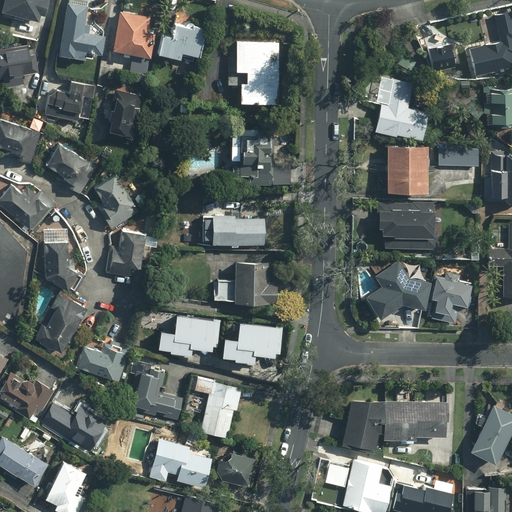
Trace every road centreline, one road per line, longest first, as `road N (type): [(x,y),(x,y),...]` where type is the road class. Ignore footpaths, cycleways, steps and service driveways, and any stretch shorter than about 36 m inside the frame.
road 1 (residential): [(315,350),(329,0)]
road 2 (residential): [(511,354),(315,350)]
road 3 (residential): [(278,511),(315,350)]
